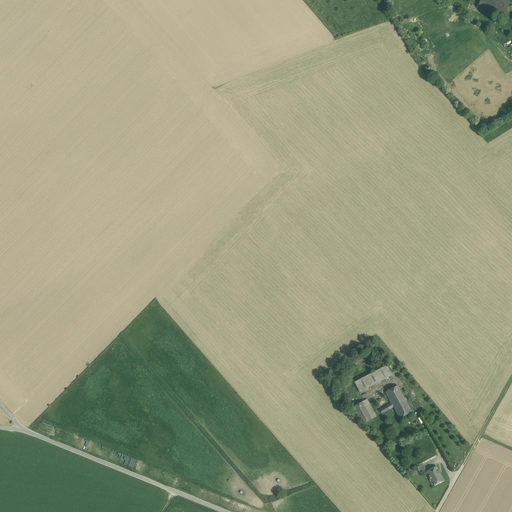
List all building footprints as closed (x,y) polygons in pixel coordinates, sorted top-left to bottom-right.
[(480,0),(479,4),(492,10),(498,0),(480,0)] [(511,4),(503,0),(498,0),(492,10),(506,17),(511,4)] [(492,10),(479,4),(477,7),(490,14),(492,10)] [(364,356),(355,363),(358,368),(367,361),(364,356)] [(387,365),(354,383),(359,392),(392,375),(387,365)] [(397,386),(386,392),(391,403),(393,407),(400,419),(411,412),(397,386)] [(376,417),(367,399),(362,402),(371,419),(376,417)] [(371,419),(362,402),(353,407),(362,424),(371,419)] [(391,403),(379,410),(382,414),(393,407),(391,403)] [(417,468),(420,473),(425,470),(422,465),(417,468)] [(436,466),(426,472),(433,486),(443,481),(436,466)]
